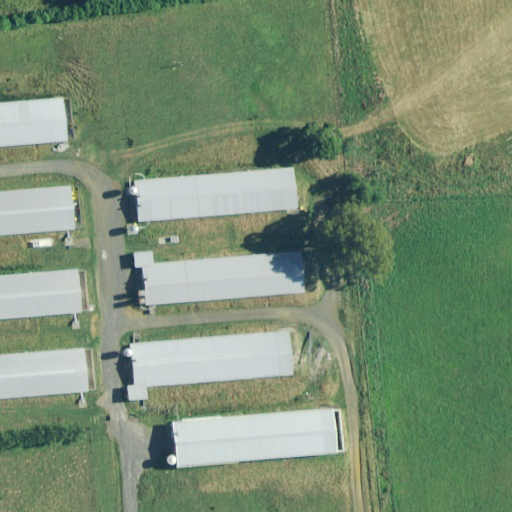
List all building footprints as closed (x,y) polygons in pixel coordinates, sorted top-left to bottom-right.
[(59,99),(0,104),(0,147),(63,141),(59,99)] [(121,181),(125,224),(280,210),(276,167),(121,181)] [(64,187),(0,191),(0,234),(67,230),(64,187)] [(285,250),(131,264),(135,306),(289,292),(285,250)] [(67,272),(0,277),(0,320),(70,315),(67,272)] [(278,330),(122,343),(125,386),(281,374),(278,330)] [(76,353),(0,358),(0,401),(79,395),(76,353)] [(323,454),(318,407),(167,423),(172,470),(323,454)]
